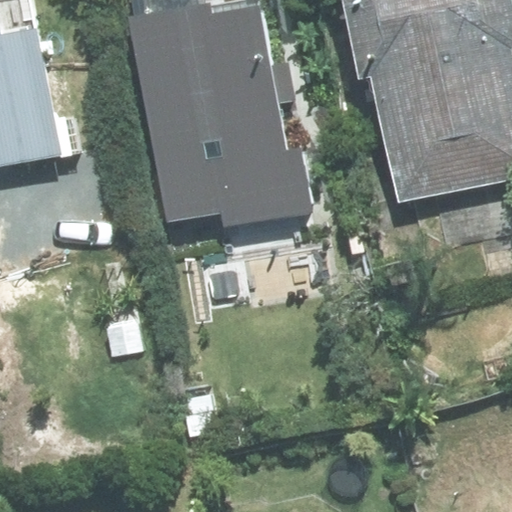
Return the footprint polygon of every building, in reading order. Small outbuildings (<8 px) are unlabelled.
[(511,0),(354,0),(371,83),(383,81),(407,204),(511,183),(511,0)] [(0,170),(69,159),(50,35),(10,41),(4,9),(0,9),(0,170)] [(204,21),(205,28),(144,38),(174,225),(237,215),(239,229),(316,217),(307,153),(316,152),(314,137),(298,140),(284,51),(272,53),(265,12),(204,21)] [(125,308),(93,309),(94,340),(127,339),(125,308)] [(391,383),(429,410),(447,384),(409,358),(391,383)]
